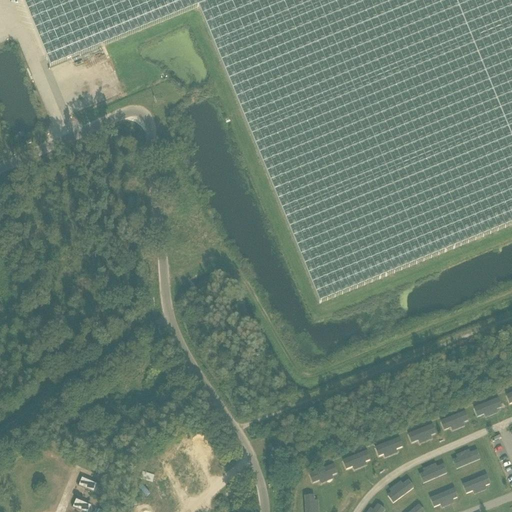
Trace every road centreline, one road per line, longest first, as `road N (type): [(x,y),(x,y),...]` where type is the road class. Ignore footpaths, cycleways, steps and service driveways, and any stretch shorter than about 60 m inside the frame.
road 1 (unclassified): [(264,511),(250,458),(182,352),(169,317),(142,115),(125,114),(0,167)]
road 2 (track): [(511,297),(317,376),(293,367),(233,269),(203,263),(163,279)]
road 3 (track): [(234,431),(511,319)]
road 4 (unknown): [(6,38),(25,46),(65,139)]
